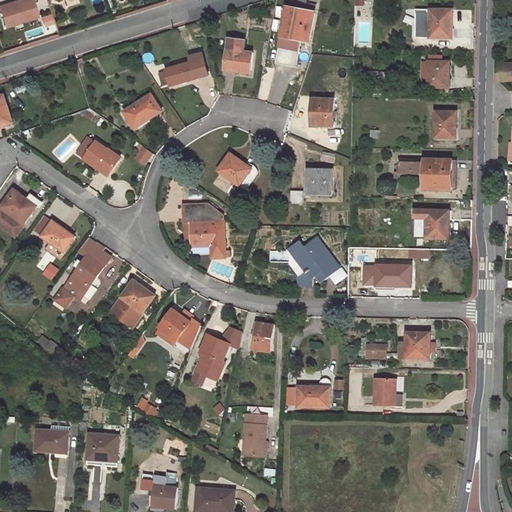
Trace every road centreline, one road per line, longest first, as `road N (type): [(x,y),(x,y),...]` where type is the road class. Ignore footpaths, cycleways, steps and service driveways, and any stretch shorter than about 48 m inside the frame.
road 1 (residential): [(138,239),(227,295),(281,306),(485,310)]
road 2 (residential): [(0,67),(222,0)]
road 3 (residential): [(138,239),(156,169),(175,142),(204,121),(232,116),(282,126)]
road 4 (secondary): [(485,310),(484,99)]
road 5 (residential): [(0,157),(21,154),(138,239)]
